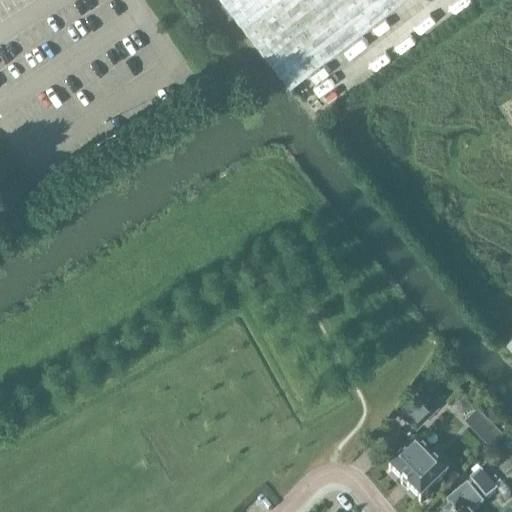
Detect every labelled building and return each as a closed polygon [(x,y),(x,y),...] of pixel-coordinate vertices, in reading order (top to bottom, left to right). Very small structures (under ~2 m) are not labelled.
[(223,0),(290,86),(401,0),(223,0)] [(511,104),(506,96),(491,107),(503,125),(511,118),(511,104)] [(421,388),(400,409),(416,426),(438,405),(421,388)] [(490,417),(477,429),(491,443),(504,431),(490,417)] [(391,471),(390,471),(389,472),(390,473),(391,473),(419,502),(419,503),(420,504),(422,503),(421,502),(445,479),(445,480),(447,478),(445,477),(436,468),(438,465),(428,455),(426,457),(416,448),(417,448),(415,446),(414,448),(391,471)] [(481,472),(470,481),(486,501),(497,492),(493,487),(481,472)] [(499,483),(493,487),(497,492),(505,502),(511,497),(499,483)] [(476,511),(484,506),(467,486),(446,503),(451,509),(447,511),(476,511)]
